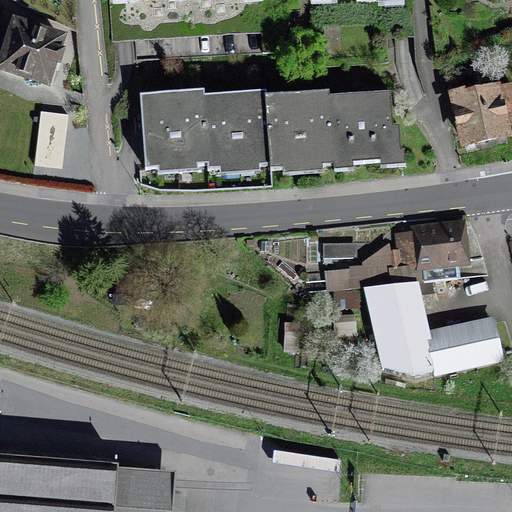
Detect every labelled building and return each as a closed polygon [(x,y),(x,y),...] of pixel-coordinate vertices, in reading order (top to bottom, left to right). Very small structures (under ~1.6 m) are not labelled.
[(59,42),(22,31),(11,70),(48,80),(59,42)] [(511,93),(458,101),(465,148),(511,141),(511,93)] [(271,165),(266,99),(265,94),(203,100),(209,170),(271,165)] [(334,166),(328,100),(327,94),(266,99),(271,165),(272,171),(334,166)] [(328,100),(334,166),(398,160),(393,94),(328,100)] [(209,170),(203,100),(202,95),(141,100),(147,176),(209,170)] [(369,286),(421,281),(419,265),(454,262),(467,260),(464,226),(415,232),(416,245),(365,250),(368,279),(369,286)] [(456,278),(454,262),(419,265),(421,281),(456,278)] [(369,286),(368,279),(352,281),(350,270),(326,272),(328,291),(369,286)] [(414,381),(499,360),(492,327),(427,342),(415,286),(365,297),(381,371),(414,381)] [(0,456),(0,511),(115,511),(117,478),(118,466),(0,456)]
